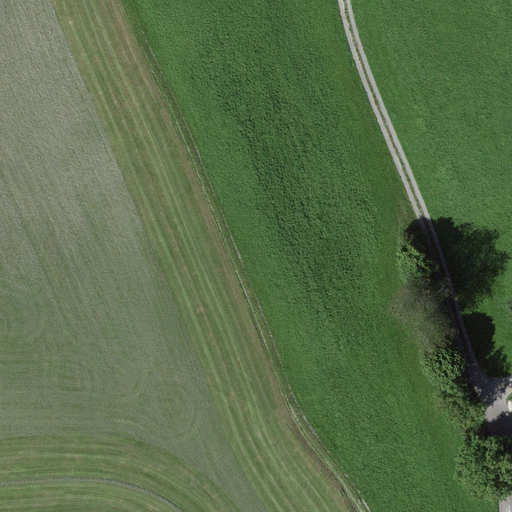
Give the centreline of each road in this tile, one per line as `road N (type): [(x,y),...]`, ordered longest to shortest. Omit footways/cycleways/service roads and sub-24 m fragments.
road 1 (track): [(366,511),(299,419),(123,0)]
road 2 (track): [(501,468),(490,393),(344,0)]
